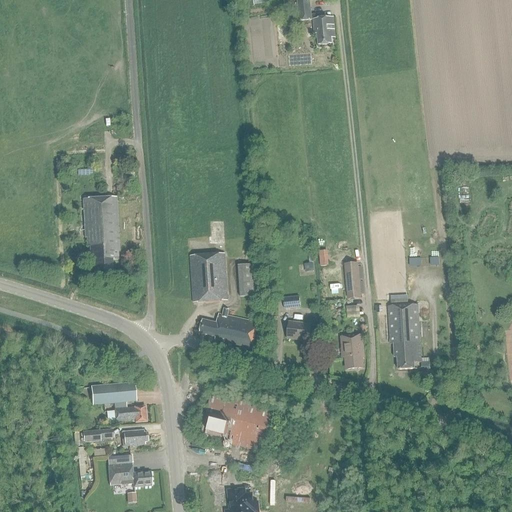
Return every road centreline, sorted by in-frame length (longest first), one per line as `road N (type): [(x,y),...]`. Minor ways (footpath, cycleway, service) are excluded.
road 1 (unclassified): [(511,446),(196,344),(150,350)]
road 2 (unknown): [(139,338),(151,298),(128,0)]
road 3 (secondary): [(150,350),(111,320),(0,284)]
road 4 (secondary): [(177,511),(165,390),(150,350)]
